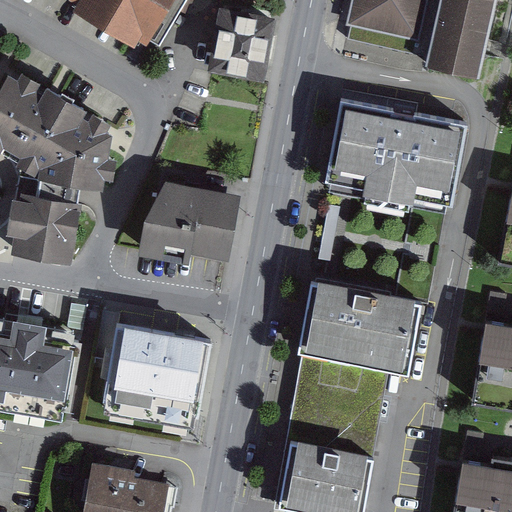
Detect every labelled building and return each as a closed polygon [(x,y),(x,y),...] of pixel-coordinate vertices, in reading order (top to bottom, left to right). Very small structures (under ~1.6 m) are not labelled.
[(178,1),(176,0),(77,0),(77,1),(155,44),(178,1)] [(355,0),(350,25),(427,42),(422,62),(476,74),(492,0),(355,0)] [(214,65),(261,73),(271,20),(224,12),(214,65)] [(110,130),(11,76),(0,94),(0,143),(41,166),(40,177),(82,183),(101,186),(110,130)] [(466,125),(345,100),(328,181),(365,189),(363,198),(409,207),(411,199),(449,207),(466,125)] [(71,258),(82,183),(40,177),(36,205),(22,203),(15,249),(71,258)] [(235,198),(170,187),(150,220),(145,251),(185,259),(187,247),(225,254),(235,198)] [(511,205),(501,260),(511,262),(511,205)] [(420,302),(314,282),(300,352),(306,353),(389,369),(407,372),(420,302)] [(10,330),(0,328),(0,392),(4,394),(5,383),(66,393),(74,341),(44,336),(46,319),(12,313),(10,330)] [(511,327),(487,324),(475,400),(511,405),(511,327)] [(193,421),(207,342),(121,327),(107,406),(193,421)] [(361,511),(389,369),(306,353),(277,506),(309,511),(361,511)] [(511,459),(492,456),(490,466),(465,462),(456,511),(499,511),(500,505),(511,507),(511,459)] [(130,473),(96,468),(88,511),(165,511),(170,486),(129,480),(130,473)]
